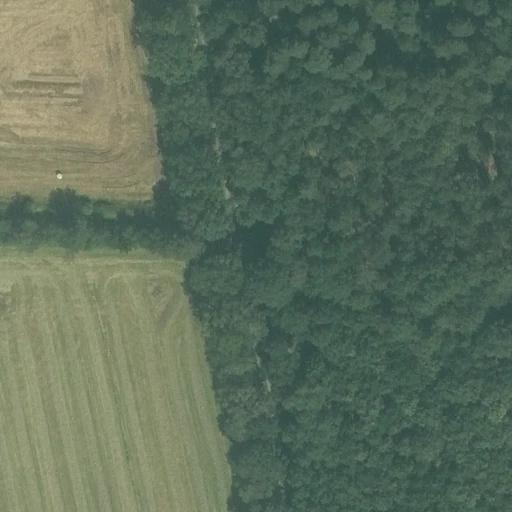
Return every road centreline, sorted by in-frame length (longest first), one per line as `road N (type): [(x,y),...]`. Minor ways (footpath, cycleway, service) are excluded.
road 1 (unclassified): [(295,511),(189,0)]
road 2 (track): [(0,220),(235,225)]
